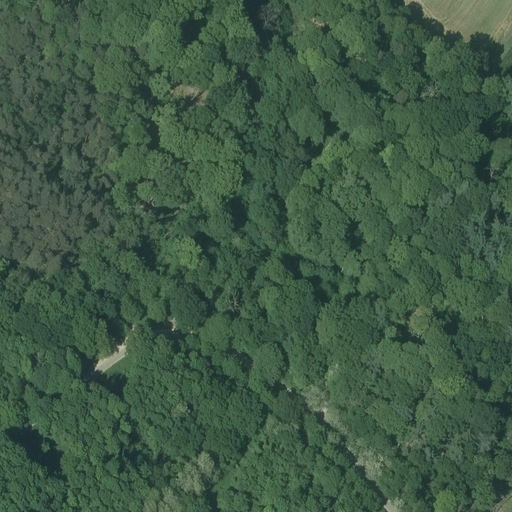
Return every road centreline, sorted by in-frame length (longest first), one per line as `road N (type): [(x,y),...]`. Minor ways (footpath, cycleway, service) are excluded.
road 1 (unclassified): [(320,422),(363,252),(355,106),(375,0)]
road 2 (unclassified): [(0,445),(115,356),(171,334),(214,343),(320,422)]
road 3 (track): [(364,511),(326,460),(225,377),(157,336)]
road 4 (track): [(157,336),(0,295)]
